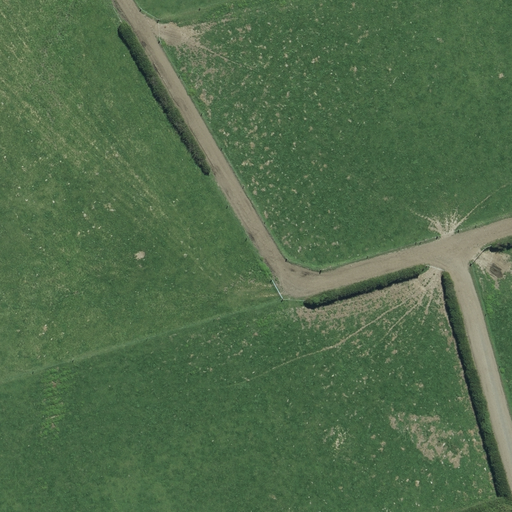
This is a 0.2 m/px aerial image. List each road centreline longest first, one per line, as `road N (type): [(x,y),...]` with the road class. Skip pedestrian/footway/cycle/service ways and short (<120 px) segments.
road 1 (track): [(511,226),(337,279),(287,276),(122,0)]
road 2 (track): [(511,468),(451,245)]
